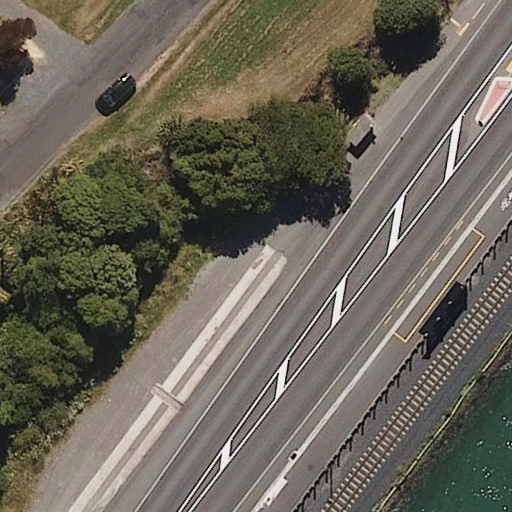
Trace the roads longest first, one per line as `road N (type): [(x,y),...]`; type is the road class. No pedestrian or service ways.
road 1 (trunk): [(511,59),(174,511)]
road 2 (residential): [(0,176),(172,0)]
